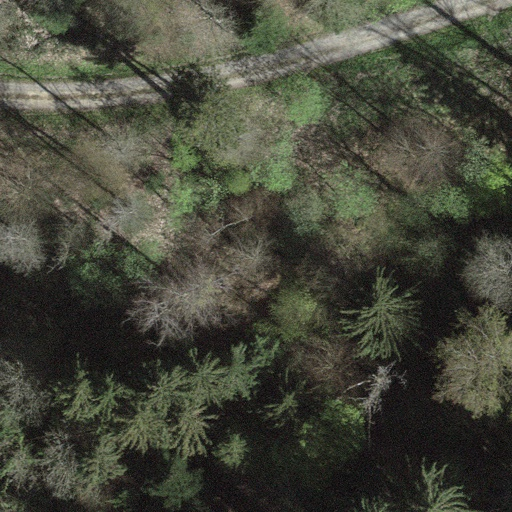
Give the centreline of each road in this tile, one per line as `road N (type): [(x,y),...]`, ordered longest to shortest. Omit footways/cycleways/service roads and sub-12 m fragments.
road 1 (track): [(511,1),(248,71)]
road 2 (track): [(248,71),(123,96),(0,99)]
